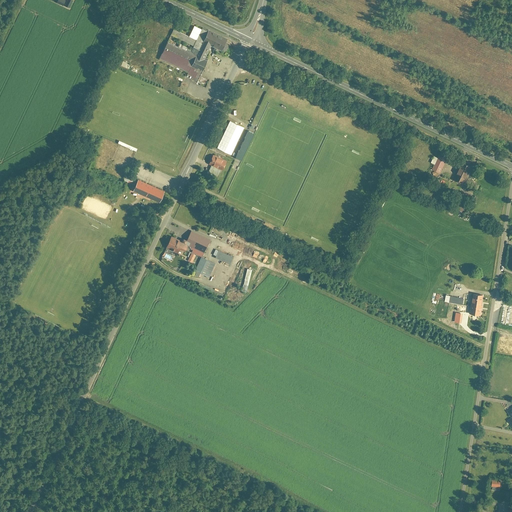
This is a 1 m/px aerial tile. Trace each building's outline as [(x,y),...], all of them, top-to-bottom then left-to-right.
[(169,42),(160,59),(199,78),(208,61),(205,60),(211,46),(221,51),(224,44),(205,36),(207,31),(193,25),(189,34),(176,28),(172,36),(200,49),(197,56),(169,42)] [(123,61),(120,67),(131,72),(133,66),(123,61)] [(248,131),(236,160),(242,162),(255,134),(248,131)] [(138,150),(120,142),(119,144),(137,152),(138,150)] [(215,153),(210,165),(223,171),(228,159),(215,153)] [(441,157),(436,166),(442,169),(447,160),(441,157)] [(463,164),(455,180),(465,186),(473,170),(463,164)] [(138,180),(133,192),(160,203),(165,192),(138,180)] [(192,231),(186,244),(204,252),(210,240),(192,231)] [(173,238),(167,249),(181,257),(187,245),(173,238)] [(219,250),(216,258),(230,265),(234,256),(219,250)] [(201,258),(194,274),(208,280),(215,264),(201,258)] [(248,292),(253,271),(249,270),(243,290),(248,292)] [(447,294),(446,302),(469,307),(471,299),(447,294)] [(482,295),(474,294),(472,304),(471,304),(470,314),(481,315),(482,306),(481,306),(482,295)]
